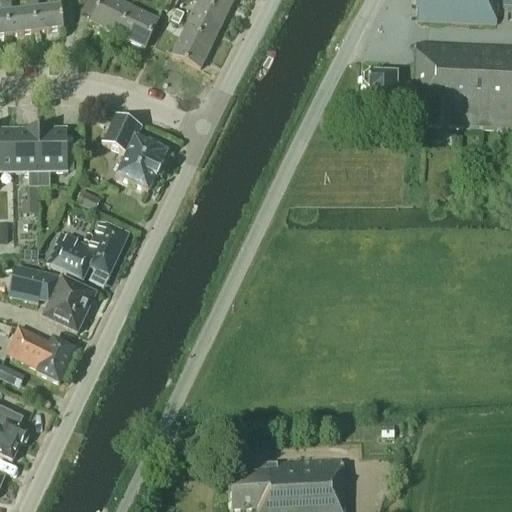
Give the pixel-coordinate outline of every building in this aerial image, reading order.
[(117,38),(130,10),(109,0),(101,0),(90,25),(117,38)] [(199,0),(197,4),(225,18),(234,0),(199,0)] [(494,0),(414,0),(413,23),(493,26),(494,0)] [(511,0),(502,0),(502,11),(511,11),(511,0)] [(33,14),(35,36),(62,33),(60,11),(38,13),(37,2),(27,3),(28,15),(33,14)] [(212,45),(225,18),(197,4),(184,31),(212,45)] [(1,6),(0,5),(0,6),(1,18),(6,17),(9,39),(35,36),(33,14),(28,15),(12,17),(10,5),(1,6)] [(157,23),(130,10),(117,38),(144,51),(157,23)] [(184,16),(176,13),(171,24),(178,27),(184,16)] [(0,40),(9,39),(6,17),(1,18),(0,17),(0,40)] [(212,45),(184,31),(171,58),(199,72),(212,45)] [(511,50),(412,46),(411,85),(399,84),(400,77),(372,76),(364,81),(363,88),(368,93),(372,94),(371,123),(426,125),(426,132),(511,135),(511,50)] [(141,131),(116,119),(102,147),(126,159),(116,181),(147,196),(154,182),(156,182),(160,172),(159,171),(166,157),(135,142),(141,131)] [(0,176),(12,176),(12,134),(0,133),(0,176)] [(12,134),(12,176),(28,176),(28,192),(39,191),(38,133),(12,134)] [(38,133),(39,191),(50,191),(50,176),(66,175),(66,133),(38,133)] [(100,201),(81,193),(75,207),(95,215),(100,201)] [(128,238),(99,224),(92,240),(87,237),(85,243),(90,245),(88,249),(60,236),(46,267),(82,283),(88,269),(108,280),(128,238)] [(60,282),(14,271),(7,301),(37,308),(39,298),(51,301),(42,321),(76,338),(95,297),(60,281),(60,282)] [(49,346),(18,332),(6,358),(37,373),(36,377),(58,387),(74,352),(52,341),(49,346)] [(0,423),(0,459),(12,465),(19,450),(20,449),(24,448),(27,442),(25,438),(26,437),(5,426),(0,423)] [(341,511),(340,464),(254,467),(255,480),(230,480),(231,511),(341,511)]
